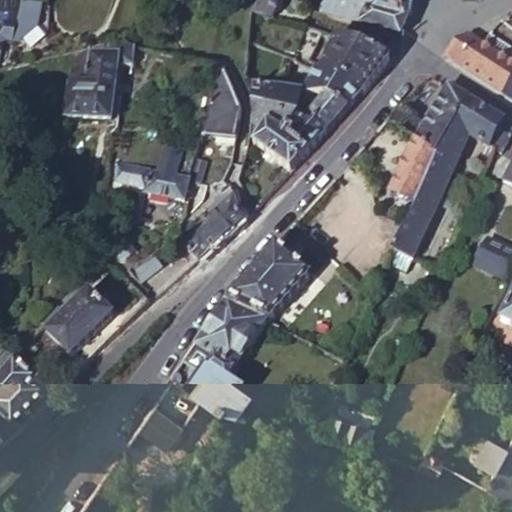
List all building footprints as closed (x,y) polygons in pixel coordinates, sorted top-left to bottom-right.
[(22,0),(20,0),(0,0),(0,57),(4,40),(13,43),(15,38),(23,40),(38,28),(42,6),(21,2),(22,0)] [(261,0),(255,13),(272,18),(281,0),(261,0)] [(332,18),(339,0),(320,0),(315,11),(332,18)] [(393,60),(410,19),(362,8),(348,0),(347,0),(339,0),(332,18),(362,31),(358,42),(393,60)] [(412,13),(414,0),(348,0),(362,8),(410,19),(412,13)] [(323,35),(303,28),(293,53),(308,60),(321,38),(323,35)] [(511,54),(483,35),(470,42),(467,40),(447,59),(503,98),(511,88),(511,66),(506,63),(511,54)] [(365,95),(390,65),(337,39),(319,72),(363,94),(365,95)] [(91,50),(73,54),(63,118),(113,125),(113,123),(122,67),(136,70),(140,49),(120,45),(112,46),(105,47),(104,55),(91,54),(91,50)] [(105,47),(91,50),(91,54),(104,55),(105,47)] [(217,139),(236,142),(242,111),(230,71),(222,69),(203,137),(217,139)] [(319,72),(316,70),(311,86),(293,80),(290,90),(302,94),(321,99),(322,98),(348,112),(363,94),(319,72)] [(274,86),(248,79),(250,103),(253,105),(270,109),(274,86)] [(297,115),(302,94),(290,90),(274,86),(270,109),(295,121),(297,115)] [(425,126),(416,142),(435,159),(454,128),(471,101),(449,87),(449,88),(425,126)] [(511,88),(503,98),(511,103),(511,88)] [(327,135),(348,112),(322,98),(321,99),(302,94),(297,115),(305,117),(300,123),(327,135)] [(496,117),(471,101),(454,128),(470,137),(482,144),(496,117)] [(270,109),(253,105),(250,126),(266,130),(270,109)] [(403,106),(390,119),(402,130),(415,116),(403,106)] [(295,121),(270,109),(266,130),(283,137),(285,134),(295,121)] [(415,116),(402,130),(416,142),(425,126),(415,116)] [(504,122),(496,117),(482,144),(490,148),(504,122)] [(308,156),(327,135),(300,123),(295,121),(285,134),(290,137),(288,140),(308,156)] [(506,123),(504,122),(490,148),(495,152),(502,154),(508,135),(507,134),(506,131),(506,128),(506,123)] [(259,133),(250,126),(248,142),(257,149),(259,133)] [(266,130),(250,126),(259,133),(257,149),(291,175),(308,156),(288,140),(283,137),(266,130)] [(390,251),(412,261),(413,262),(464,150),(470,137),(454,128),(435,159),(413,206),(390,251)] [(482,144),(470,137),(464,150),(476,156),(482,144)] [(215,147),(235,150),(236,142),(217,139),(215,147)] [(435,159),(416,142),(390,194),(413,206),(435,159)] [(490,148),(482,144),(476,156),(484,160),(486,157),(490,148)] [(495,152),(490,148),(486,157),(492,160),(495,152)] [(191,185),(201,188),(207,166),(195,163),(189,183),(191,183),(191,185)] [(185,204),(191,185),(191,183),(189,183),(117,164),(116,184),(145,194),(144,196),(185,204)] [(511,165),(503,183),(511,187),(511,165)] [(482,181),(472,203),(485,209),(496,187),(482,181)] [(201,261),(246,222),(235,201),(230,187),(227,188),(216,201),(222,207),(206,221),(205,220),(202,222),(204,224),(182,243),(201,261)] [(203,216),(205,220),(206,221),(222,207),(216,201),(203,216)] [(509,282),(511,275),(511,252),(496,244),(496,241),(490,239),(476,266),(509,283),(509,282)] [(315,280),(276,251),(235,304),(257,318),(250,327),(270,339),(315,280)] [(390,251),(384,264),(406,275),(412,261),(390,251)] [(152,258),(136,269),(129,274),(138,282),(159,267),(152,258)] [(430,276),(437,279),(438,280),(440,275),(439,275),(442,268),(439,267),(431,270),(432,271),(430,276)] [(95,358),(110,343),(101,334),(117,320),(92,294),(84,301),(68,316),(64,312),(49,325),(53,329),(49,334),(50,335),(73,359),(74,360),(87,348),(95,358)] [(68,316),(84,301),(80,297),(64,312),(68,316)] [(511,300),(501,323),(511,328),(511,300)] [(246,368),(270,374),(286,352),(270,339),(250,327),(228,357),(246,368)] [(67,364),(73,359),(50,335),(44,340),(49,345),(44,350),(44,359),(49,363),(57,364),(62,359),(67,364)] [(0,374),(15,360),(11,356),(0,366),(0,374)] [(15,360),(0,374),(0,410),(4,413),(8,417),(40,383),(15,360)] [(220,382),(191,363),(177,383),(176,384),(203,404),(220,382)] [(352,427),(318,416),(310,435),(345,447),(352,427)] [(369,433),(352,427),(345,447),(362,452),(370,434),(369,433)] [(492,477),(506,452),(485,441),(471,465),(492,477)] [(492,477),(484,489),(511,503),(511,448),(509,446),(506,452),(492,477)] [(441,461),(425,454),(417,469),(433,477),(439,465),(441,461)]
